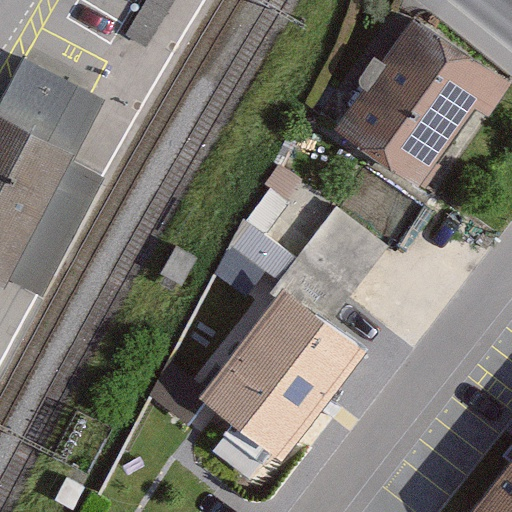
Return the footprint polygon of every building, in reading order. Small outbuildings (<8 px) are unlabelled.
[(130,39),(145,48),(174,0),(146,0),(125,36),(130,39)] [(511,85),(424,22),(344,133),(432,196),(511,85)] [(64,155),(0,122),(0,273),(2,275),(64,155)] [(286,302),(213,394),(280,447),(353,355),(286,302)] [(511,511),(511,473),(480,511),(511,511)]
